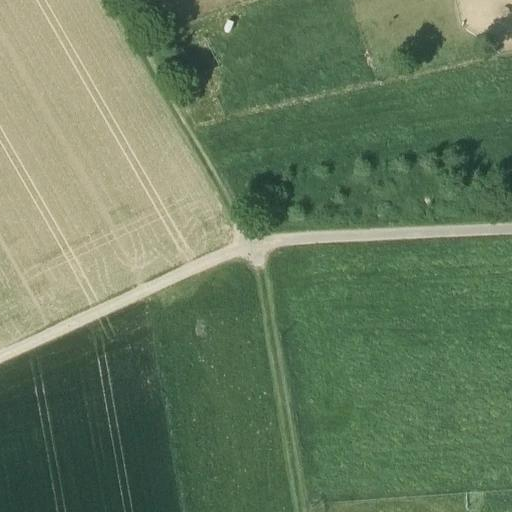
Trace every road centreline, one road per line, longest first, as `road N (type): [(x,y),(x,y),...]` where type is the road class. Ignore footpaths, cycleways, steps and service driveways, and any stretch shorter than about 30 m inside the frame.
road 1 (track): [(112,0),(253,246),(300,511)]
road 2 (track): [(511,231),(253,246),(0,358)]
